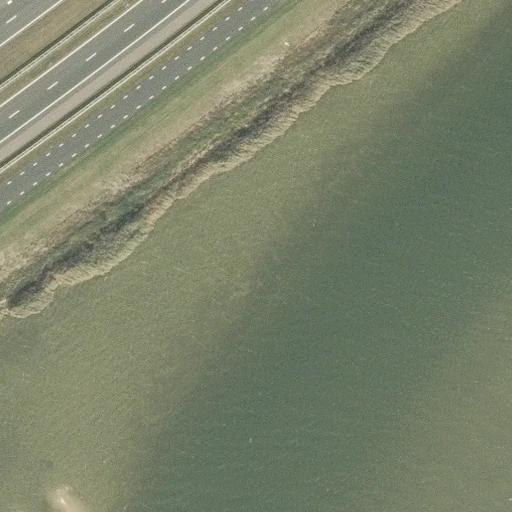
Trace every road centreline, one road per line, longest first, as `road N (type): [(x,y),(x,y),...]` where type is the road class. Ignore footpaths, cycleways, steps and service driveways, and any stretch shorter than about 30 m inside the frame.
road 1 (unclassified): [(0,200),(264,0)]
road 2 (motorway): [(0,127),(169,0)]
